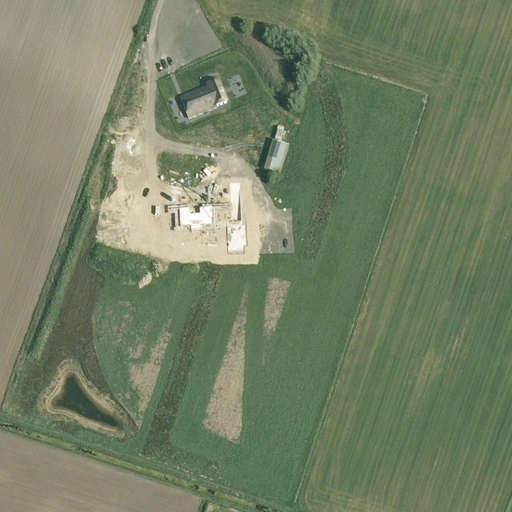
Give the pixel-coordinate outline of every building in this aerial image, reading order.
[(185,54),(195,68),(210,57),(199,43),(185,54)] [(212,59),(195,67),(201,79),(211,74),(208,68),(215,65),(212,59)] [(216,107),(227,102),(219,81),(208,86),(208,88),(181,98),(189,119),(217,108),(216,107)] [(161,152),(164,167),(230,152),(226,137),(179,147),(171,113),(148,118),(156,153),(161,152)] [(182,146),(225,136),(222,124),(215,125),(214,120),(195,124),(197,131),(180,135),(182,146)] [(285,174),(293,145),(277,141),(270,164),(274,165),(272,170),(285,174)] [(233,156),(227,162),(232,167),(238,161),(233,156)] [(164,195),(258,178),(255,164),(162,180),(164,195)] [(215,211),(178,212),(179,229),(216,227),(215,211)]
